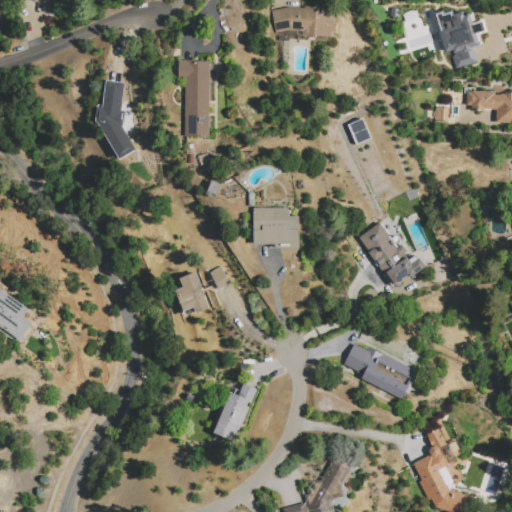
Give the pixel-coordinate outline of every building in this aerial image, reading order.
[(459,0),(478,62),(457,69),(452,54),(446,56),(440,37),(444,35),(440,23),(425,28),(421,17),(411,20),(406,5),(420,0),(426,0),(430,10),(459,0)] [(305,6),(334,7),(332,38),(306,37),(306,34),(290,30),(275,32),(271,11),(289,8),(304,8),(305,6)] [(209,138),(185,137),(185,79),(178,79),(178,61),(210,61),(209,138)] [(126,83),(121,113),(125,114),(123,127),(136,151),(119,161),(112,150),(120,145),(109,126),(103,130),(95,124),(98,108),(102,108),(106,81),(126,83)] [(467,92),(472,92),(472,91),(495,92),(495,95),(501,95),(501,94),(511,94),(511,128),(511,123),(496,122),(497,110),(484,110),(484,112),(471,112),(471,107),(466,106),(467,92)] [(347,126),(363,119),(371,139),(356,145),(347,126)] [(198,157),(207,153),(211,163),(202,167),(198,157)] [(254,209),(288,209),(288,217),(299,217),(299,249),(275,249),(275,244),(254,244),(254,209)] [(358,238),(380,223),(398,249),(402,245),(407,252),(405,253),(410,260),(415,256),(418,260),(420,258),(426,267),(410,279),(408,275),(392,287),(358,238)] [(176,290),(183,288),(179,280),(196,272),(200,281),(208,278),(207,274),(224,266),(231,285),(204,296),(209,308),(196,314),(195,312),(185,316),(179,304),(181,303),(176,290)] [(0,327),(0,289),(29,310),(24,317),(33,324),(20,342),(0,327)] [(353,345),(367,351),(368,348),(420,374),(409,395),(405,393),(402,400),(361,379),(363,374),(343,364),(353,345)] [(213,434),(230,393),(239,396),(244,384),(257,390),(235,443),(213,434)] [(412,464),(430,455),(429,454),(428,451),(430,449),(432,448),(426,435),(439,428),(447,445),(438,449),(441,455),(443,456),(445,457),(448,462),(447,465),(446,468),(438,472),(448,491),(473,500),(476,505),(474,511),(444,511),(435,509),(431,500),(428,501),(419,482),(421,481),(412,464)] [(342,457),(348,460),(351,469),(331,505),(344,511),(282,511),(282,510),(306,504),(302,486),(321,481),(332,460),(342,457)]
